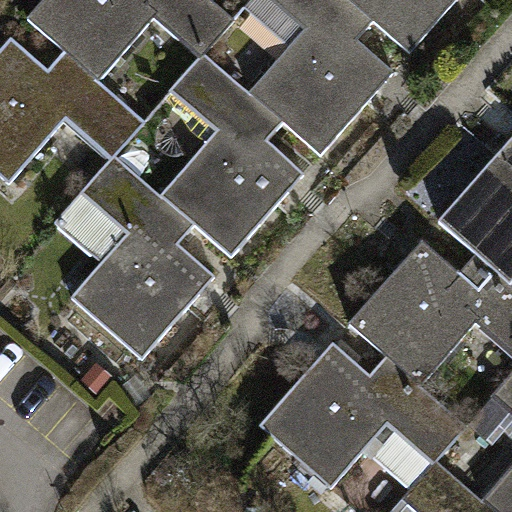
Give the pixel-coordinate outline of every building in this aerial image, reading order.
[(159,13),(201,55),(205,51),(234,20),(212,0),(40,0),(28,13),(66,51),(97,78),(159,13)] [(349,0),(276,0),(305,26),(249,88),(282,115),(325,149),(394,66),(358,33),(374,18),(349,0)] [(349,0),(374,18),(412,50),(455,0),(349,0)] [(66,115),(113,157),(117,153),(145,120),(97,78),(66,51),(51,68),(12,34),(0,46),(0,169),(10,178),(66,115)] [(249,88),(205,51),(201,55),(175,85),(220,125),(161,192),(197,219),(234,248),(303,170),(267,132),(282,115),(249,88)] [(511,135),(439,216),(477,250),(507,277),(511,272),(511,135)] [(161,192),(117,153),(113,157),(84,188),(130,230),(73,294),(140,352),(213,273),(177,241),(197,219),(161,192)] [(459,270),(424,238),(351,318),(419,380),(475,318),(511,351),(511,281),(507,277),(477,250),(459,270)] [(336,342),(264,425),(333,484),(388,421),(435,461),(467,426),(386,355),(371,372),(336,342)] [(511,511),(511,375),(497,392),(511,404),(511,467),(487,496),(506,511),(511,511)] [(496,511),(435,461),(407,495),(427,511),(496,511)]
